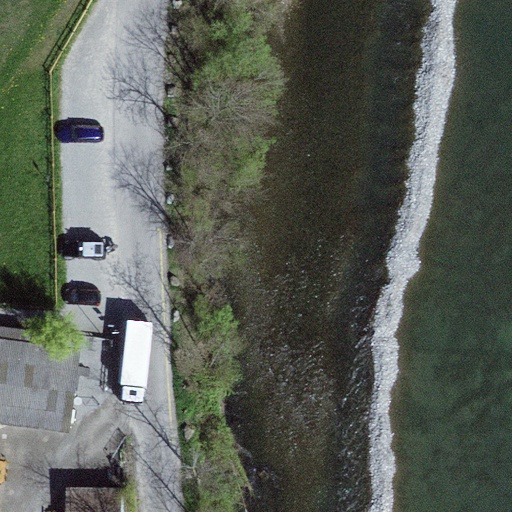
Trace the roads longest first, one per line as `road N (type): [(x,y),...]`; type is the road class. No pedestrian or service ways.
road 1 (unclassified): [(144,324),(152,511)]
road 2 (track): [(76,0),(0,114)]
